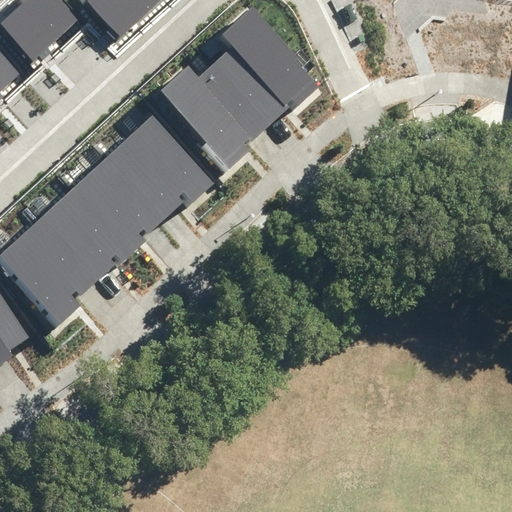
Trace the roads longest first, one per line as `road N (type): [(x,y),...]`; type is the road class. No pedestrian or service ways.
road 1 (residential): [(0,486),(150,373),(310,217),(381,165)]
road 2 (residential): [(191,0),(0,180)]
road 3 (residential): [(381,165),(318,34),(290,0)]
road 4 (residential): [(381,165),(433,155),(511,178)]
